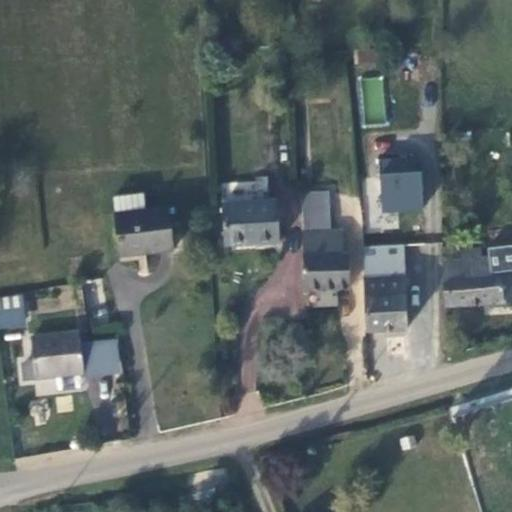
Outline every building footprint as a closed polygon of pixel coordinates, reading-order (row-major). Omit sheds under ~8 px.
[(381,76),(361,79),(366,124),(387,122),(381,76)] [(382,158),(378,209),(418,212),(423,162),(382,158)] [(148,192),(113,195),(115,215),(150,212),(148,192)] [(275,204),(223,208),(226,247),(278,243),(275,204)] [(150,212),(115,215),(119,256),(171,251),(168,210),(150,212)] [(344,234),(304,235),(306,294),(352,291),(351,253),(345,253),(344,234)] [(487,248),(446,251),(449,307),(511,303),(511,260),(488,260),(487,248)] [(406,250),(366,252),(369,330),(409,329),(406,250)] [(102,279),(83,281),(86,307),(105,305),(102,279)] [(0,296),(0,328),(25,327),(23,295),(0,296)] [(80,334),(33,338),(35,360),(30,361),(31,379),(83,374),(81,344),(80,334)] [(83,374),(83,375),(125,372),(121,339),(81,344),(83,374)]
